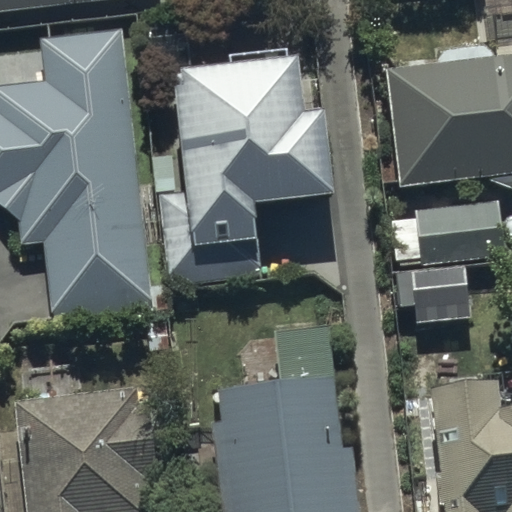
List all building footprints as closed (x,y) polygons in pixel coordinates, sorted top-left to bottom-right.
[(0,0),(0,24),(156,8),(155,0),(0,0)] [(181,34),(142,35),(144,96),(168,96),(172,207),(158,208),(161,300),(256,297),(254,228),(323,226),(321,143),(297,143),(295,87),(285,88),(284,77),(183,80),(181,34)] [(121,48),(37,54),(41,96),(0,99),(0,227),(1,228),(2,228),(3,229),(3,230),(4,230),(5,230),(6,231),(7,231),(8,232),(9,232),(10,233),(11,233),(12,233),(13,233),(14,234),(15,234),(16,234),(17,234),(18,234),(18,256),(44,256),(49,328),(148,321),(121,48)] [(511,74),(382,88),(394,203),(511,191),(511,74)] [(496,213),(415,219),(416,235),(389,236),(392,278),(501,270),(496,213)] [(337,467),(322,336),(281,338),(281,349),(271,350),(273,402),(216,408),(220,444),(209,445),(215,511),(355,511),(350,466),(337,467)] [(428,411),(433,511),(511,511),(511,388),(490,390),(491,407),(428,411)] [(147,404),(9,418),(18,511),(145,511),(144,499),(157,498),(147,404)]
